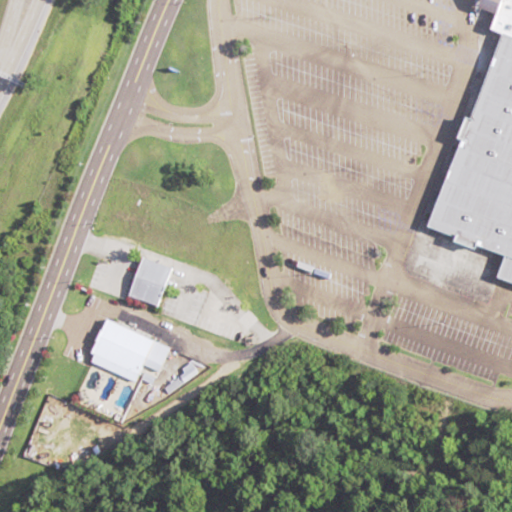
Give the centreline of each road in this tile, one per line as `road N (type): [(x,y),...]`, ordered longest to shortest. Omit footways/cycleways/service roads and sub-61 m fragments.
road 1 (tertiary): [(171,0),(82,212),(0,444)]
road 2 (residential): [(296,324),(257,353),(212,358),(91,307),(71,321),(46,314)]
road 3 (residential): [(74,235),(140,249),(208,281),(271,338)]
road 4 (residential): [(252,194),(140,249)]
